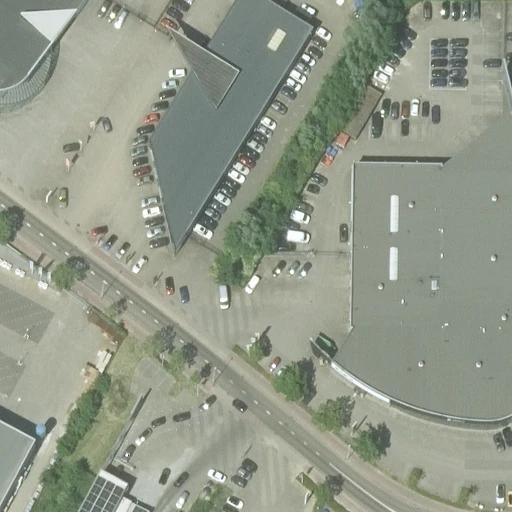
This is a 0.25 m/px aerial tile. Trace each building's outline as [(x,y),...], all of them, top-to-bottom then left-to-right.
[(0,0),(0,115),(10,114),(21,110),(30,104),(38,96),(45,87),(49,77),(51,66),(51,54),(91,0),(0,0)] [(192,79),(149,149),(174,260),(312,37),(252,0),(240,0),(201,64),(206,67),(195,85),(192,79)] [(290,22),(304,31),(311,20),(297,12),(290,22)] [(355,143),(381,99),(363,88),(337,133),(355,143)] [(351,339),(331,371),(339,377),(347,384),(356,390),(354,394),(363,400),(366,396),(387,407),(407,416),(428,423),(447,428),(467,431),(486,432),(491,432),(495,431),(499,431),(503,429),(507,428),(511,426),(511,425),(511,117),(441,176),(441,175),(352,173),(349,339),(351,339)] [(0,511),(1,511),(15,487),(25,470),(34,453),(0,434),(0,511)] [(127,511),(128,510),(117,504),(123,493),(113,487),(99,480),(81,511),(127,511)]
